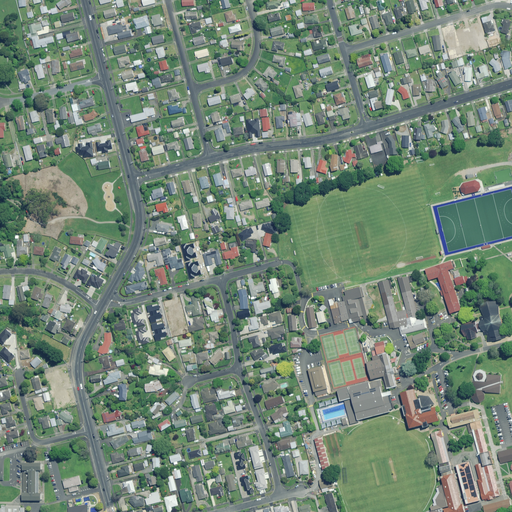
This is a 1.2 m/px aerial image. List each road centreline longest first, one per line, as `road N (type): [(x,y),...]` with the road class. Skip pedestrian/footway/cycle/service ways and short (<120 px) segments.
road 1 (residential): [(343,50),(491,6),(511,7)]
road 2 (residential): [(366,128),(210,158)]
road 3 (residential): [(511,84),(366,128)]
road 4 (residential): [(281,496),(239,368)]
road 5 (tertiary): [(90,430),(77,358),(100,307)]
road 6 (tertiary): [(105,297),(137,237),(131,179)]
road 7 (residential): [(248,0),(256,56),(241,74),(198,87)]
road 8 (residential): [(21,374),(35,440),(90,430)]
